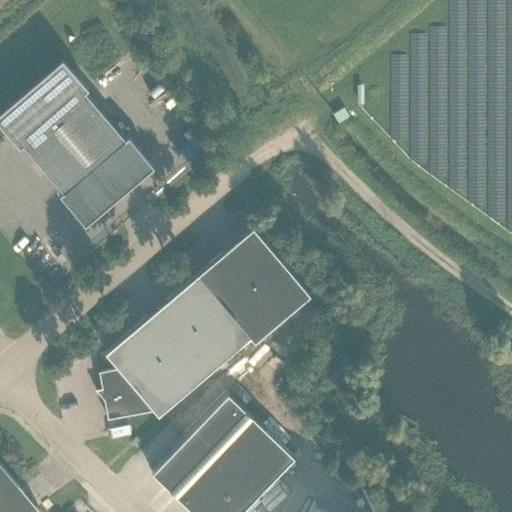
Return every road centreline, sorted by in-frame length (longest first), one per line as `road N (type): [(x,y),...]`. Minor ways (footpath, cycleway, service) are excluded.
road 1 (track): [(511,312),(453,272),(305,135),(251,159)]
road 2 (unclassified): [(251,159),(0,370)]
road 3 (unclassified): [(0,380),(133,511)]
